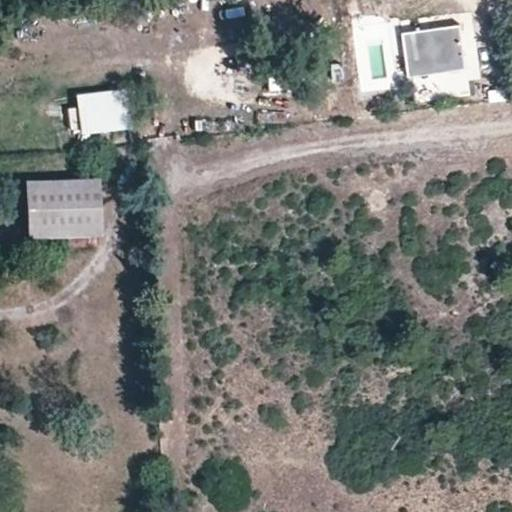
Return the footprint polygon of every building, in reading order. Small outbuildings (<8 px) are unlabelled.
[(450,66),(444,20),(394,27),(400,73),(450,66)] [(411,77),(417,101),(448,94),(443,71),(411,77)] [(121,126),(117,87),(69,92),(73,131),(121,126)] [(147,134),(164,130),(158,108),(142,112),(147,134)] [(93,178),(23,181),(26,237),(96,233),(93,178)]
